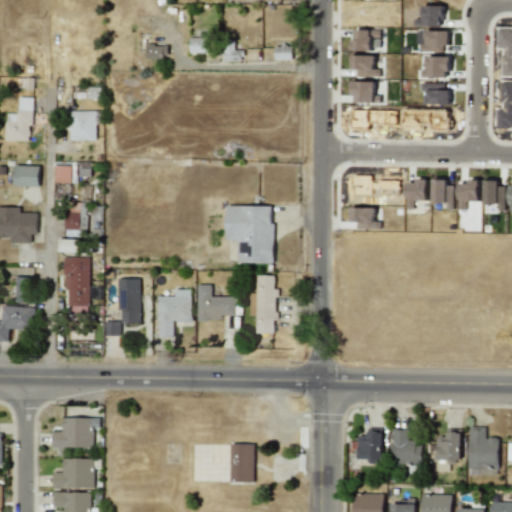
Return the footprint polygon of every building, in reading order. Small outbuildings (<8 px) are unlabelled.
[(443,6),(422,6),(422,27),(442,27),(443,6)] [(372,51),(372,38),(380,37),(380,29),(351,30),(351,51),(372,51)] [(443,52),(443,45),(449,45),(449,31),(425,30),(424,43),(420,43),(419,52),(443,52)] [(190,53),(207,53),(207,37),(190,37),(190,53)] [(224,60),(243,60),(243,50),(234,50),(234,40),(224,40),(224,60)] [(146,44),(146,59),(164,59),(164,44),(146,44)] [(275,59),(292,59),(292,44),(275,44),(275,59)] [(357,76),(376,77),(376,55),(351,55),(351,70),(357,70),(357,76)] [(450,57),(424,56),(423,77),(449,78),(450,57)] [(375,81),(353,81),(353,103),(381,103),(381,95),(375,95),(375,81)] [(426,104),(448,105),(448,83),(421,83),(421,92),(426,93),(426,104)] [(5,140),(33,140),(33,97),(15,97),(15,113),(5,113),(5,140)] [(70,111),(70,139),(100,139),(100,111),(70,111)] [(14,186),(39,186),(39,165),(14,165),(14,186)] [(73,165),(56,165),(56,182),(73,182),(73,165)] [(432,178),(433,203),(446,203),(446,209),(454,209),(453,185),(446,185),(446,178),(432,178)] [(504,186),(498,186),(498,180),(483,180),(484,204),(497,203),(497,210),(505,209),(504,186)] [(406,208),(414,208),(414,201),(427,201),(428,181),(407,181),(406,208)] [(459,209),(466,209),(466,201),(480,201),(479,181),(458,181),(459,209)] [(89,235),(89,202),(65,202),(65,235),(89,235)] [(226,241),(237,241),(237,263),(274,263),(274,205),(226,205),(226,241)] [(4,242),(37,242),(37,214),(28,214),(28,206),(0,206),(0,233),(4,233),(4,242)] [(374,207),(353,207),(353,227),(374,227),(374,207)] [(59,252),(79,252),(79,239),(59,239),(59,252)] [(64,306),(89,306),(89,256),(64,256),(64,306)] [(256,275),(256,333),(276,333),(276,275),(256,275)] [(15,302),(33,302),(33,276),(15,276),(15,302)] [(140,277),(117,277),(117,323),(140,323),(140,277)] [(242,295),(207,294),(208,284),(197,284),(197,318),(241,319),(242,295)] [(191,288),(169,288),(169,298),(157,298),(157,336),(170,336),(170,326),(192,326),(191,288)] [(0,340),(12,341),(12,328),(33,329),(34,307),(4,305),(4,316),(0,316),(0,340)] [(105,335),(120,335),(120,321),(105,322),(105,335)] [(52,427),(52,450),(95,451),(95,417),(63,417),(63,427),(52,427)] [(499,436),(489,436),(489,426),(469,425),(468,474),(499,474),(499,436)] [(392,462),(402,462),(402,472),(422,472),(422,439),(412,439),(412,428),(392,428),(392,462)] [(358,430),(358,460),(383,460),(383,430),(358,430)] [(462,460),(462,432),(437,432),(437,471),(451,471),(451,460),(462,460)] [(254,443),(231,443),(231,463),(226,463),(226,471),(231,471),(231,481),(254,481),(254,443)] [(100,458),(63,457),(63,467),(53,467),(52,488),(93,488),(93,466),(100,466),(100,458)] [(92,511),(92,491),(53,491),(53,511),(64,511),(92,511)] [(384,511),(384,492),(353,492),(353,511),(384,511)] [(452,511),(452,493),(421,493),(421,511),(452,511)] [(490,511),(511,511),(511,500),(490,500),(490,511)] [(391,511),(415,511),(415,502),(391,502),(391,511)]
